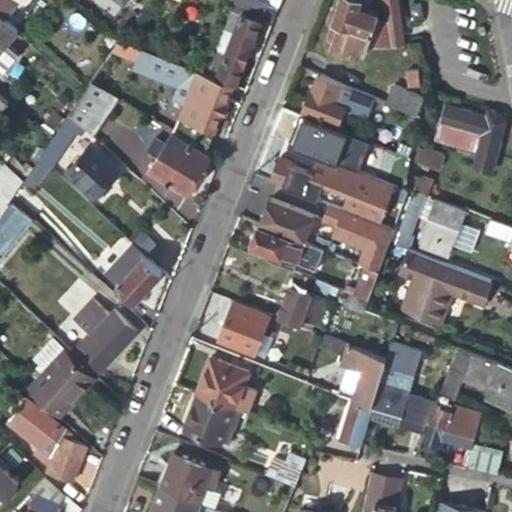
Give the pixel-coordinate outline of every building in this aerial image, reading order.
[(0,0),(0,12),(7,19),(19,5),(13,0),(0,0)] [(275,22),(281,8),(259,0),(238,0),(239,1),(235,10),(262,20),(263,17),(275,22)] [(259,0),(281,8),(283,0),(259,0)] [(341,39),(351,42),(351,43),(352,41),(364,46),(367,34),(374,36),(380,20),(383,12),(362,5),(363,0),(341,0),(326,48),(337,51),(341,39)] [(400,46),(405,45),(397,0),(382,0),(386,19),(380,20),(374,36),(368,48),(386,47),(395,47),(400,46)] [(115,25),(129,36),(146,12),(133,2),(115,25)] [(235,10),(209,73),(235,83),(237,84),(262,20),(235,10)] [(21,30),(7,19),(0,12),(0,67),(1,68),(15,53),(7,46),(21,30)] [(114,53),(123,40),(111,29),(107,35),(112,46),(84,84),(89,89),(94,81),(98,76),(101,71),(114,53)] [(346,54),(351,42),(341,39),(337,51),(346,54)] [(201,70),(123,40),(114,53),(122,55),(127,57),(146,65),(145,70),(183,84),(201,70)] [(122,55),(114,53),(101,71),(109,76),(114,68),(122,55)] [(127,57),(122,55),(114,68),(120,73),(126,63),(127,57)] [(425,85),(424,69),(412,70),(414,86),(425,85)] [(209,73),(201,70),(194,87),(190,98),(184,116),(180,114),(175,130),(177,132),(209,151),(224,111),(228,112),(231,104),(227,103),(235,83),(209,73)] [(109,76),(101,71),(98,76),(105,81),(109,76)] [(390,101),(320,75),(305,110),(341,123),(350,100),(369,107),(371,103),(395,112),(398,105),(390,101)] [(89,89),(72,114),(88,129),(96,137),(125,100),(94,81),(89,89)] [(190,98),(194,87),(188,85),(184,96),(190,98)] [(398,105),(420,113),(426,97),(396,85),(390,101),(398,105)] [(497,171),(511,120),(504,112),(491,109),(488,116),(448,105),(437,140),(481,152),(478,165),(497,171)] [(62,127),(54,140),(42,158),(52,167),(54,168),(79,132),(84,135),(88,129),(72,114),(62,127)] [(344,162),(349,146),(334,140),(337,132),(302,121),(294,144),(344,162)] [(190,192),(214,154),(209,151),(177,132),(169,144),(159,137),(152,149),(162,156),(153,169),(190,192)] [(121,167),(95,144),(69,172),(94,196),(121,167)] [(441,168),(445,154),(422,147),(418,161),(441,168)] [(410,185),(416,157),(397,150),(391,178),(410,185)] [(379,174),(384,159),(363,152),(358,167),(379,174)] [(415,188),(319,156),(312,176),(307,175),(309,167),(281,157),(273,181),(320,198),(325,184),(351,193),(346,207),(400,226),(415,188)] [(52,167),(42,158),(27,180),(26,182),(34,188),(52,167)] [(9,165),(0,175),(0,220),(11,204),(14,200),(26,182),(27,180),(9,165)] [(423,175),(418,190),(433,195),(438,182),(423,175)] [(433,195),(418,190),(397,242),(413,248),(433,195)] [(448,222),(441,238),(436,252),(452,258),(469,211),(439,199),(432,217),(448,222)] [(274,200),(264,226),(308,242),(309,242),(318,215),(274,200)] [(370,245),(365,262),(370,264),(383,268),(394,241),(400,226),(346,207),(332,202),(327,219),(341,224),(337,233),(370,245)] [(0,258),(8,264),(36,220),(11,204),(0,220),(0,258)] [(426,233),(441,238),(448,222),(432,217),(426,233)] [(511,242),(511,225),(493,218),(487,233),(511,242)] [(264,226),(263,226),(254,247),(300,264),(308,242),(264,226)] [(300,264),(297,270),(298,270),(308,274),(319,245),(309,242),(308,242),(300,264)] [(138,303),(166,272),(136,244),(124,256),(127,258),(112,274),(123,284),(120,286),(138,303)] [(488,305),(497,282),(413,248),(403,272),(417,277),(405,307),(443,322),(455,292),(488,305)] [(354,290),(360,292),(370,264),(365,262),(356,259),(346,287),(354,290)] [(372,296),(383,268),(370,264),(360,292),(372,296)] [(308,274),(298,270),(294,285),(316,293),(318,289),(321,278),(308,274)] [(339,292),(342,286),(321,278),(318,289),(334,294),(335,290),(339,292)] [(294,285),(282,318),(286,319),(316,330),(318,323),(324,325),(333,298),(316,293),(294,285)] [(367,309),(372,296),(360,292),(354,290),(349,302),(367,309)] [(75,354),(98,376),(140,331),(117,310),(113,315),(97,300),(79,320),(95,334),(75,354)] [(273,317),(235,303),(221,341),(259,355),(260,353),(269,329),(273,317)] [(277,331),(269,329),(260,353),(268,356),(277,331)] [(392,357),(410,363),(416,347),(398,341),(392,357)] [(342,392),(356,397),(377,404),(392,357),(354,344),(346,363),(353,366),(364,369),(358,389),(345,385),(344,384),(342,392)] [(511,365),(463,347),(444,392),(454,396),(458,397),(468,373),(474,376),(476,371),(498,381),(491,398),(511,405),(511,365)] [(62,417),(98,376),(75,354),(69,348),(32,389),(62,417)] [(377,404),(374,415),(403,424),(406,415),(414,392),(411,391),(419,366),(410,363),(392,357),(377,404)] [(216,378),(222,361),(214,358),(208,375),(216,378)] [(249,412),(250,412),(258,391),(247,387),(252,372),(222,361),(216,378),(208,375),(200,394),(238,408),(243,410),(249,412)] [(364,369),(353,366),(345,385),(358,389),(364,369)] [(444,392),(422,444),(434,450),(440,434),(474,446),(486,412),(452,400),(454,396),(444,392)] [(238,408),(200,394),(188,429),(225,444),(226,441),(238,408)] [(344,437),(364,444),(374,415),(377,404),(356,397),(344,437)] [(15,422),(35,439),(54,418),(33,401),(15,422)] [(238,408),(226,441),(231,444),(240,420),(243,410),(238,408)] [(246,422),(249,412),(243,410),(240,420),(246,422)] [(409,426),(412,417),(406,415),(403,424),(409,426)] [(76,437),(54,418),(35,439),(56,457),(49,471),(75,481),(90,446),(72,440),(76,437)] [(300,487),(311,459),(303,455),(305,452),(297,448),(296,453),(293,451),(282,480),(300,487)] [(475,449),(469,465),(486,469),(499,471),(504,455),(475,449)] [(163,488),(202,503),(208,486),(215,489),(222,470),(177,453),(163,488)] [(17,470),(2,455),(0,457),(0,502),(21,482),(12,474),(17,470)] [(405,475),(375,469),(369,498),(379,500),(400,504),(405,475)] [(59,503),(68,494),(49,476),(34,491),(40,494),(59,503)] [(215,489),(208,486),(202,503),(220,510),(227,494),(215,489)] [(198,511),(202,503),(163,488),(153,511),(198,511)] [(57,509),(59,503),(40,494),(37,501),(57,509)] [(366,511),(376,511),(379,500),(369,498),(366,511)] [(398,511),(400,504),(379,500),(376,511),(398,511)] [(490,511),(490,510),(441,500),(439,511),(490,511)] [(62,511),(63,511),(57,509),(37,501),(32,511),(62,511)]
